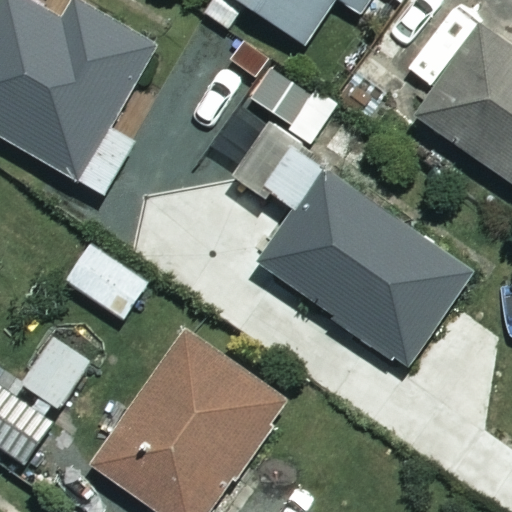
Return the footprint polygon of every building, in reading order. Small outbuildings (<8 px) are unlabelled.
[(56,0),(1,0),(0,2),(0,135),(108,197),(162,103),(135,87),(164,36),(100,0),(89,0),(75,24),(51,10),(56,0)] [(214,0),(205,13),(232,31),(249,6),(309,47),(340,0),(341,0),(371,20),(384,0),(214,0)] [(511,44),(486,27),(423,117),(511,179),(511,44)] [(265,203),(276,188),(304,209),(264,261),(405,370),(479,273),(280,122),(235,181),(265,203)] [(153,282),(96,246),(72,285),(129,321),(153,282)] [(212,511),(293,405),(195,332),(96,464),(160,511),(212,511)] [(96,362),(57,337),(26,386),(65,411),(96,362)] [(57,425),(0,385),(0,445),(28,466),(57,425)]
